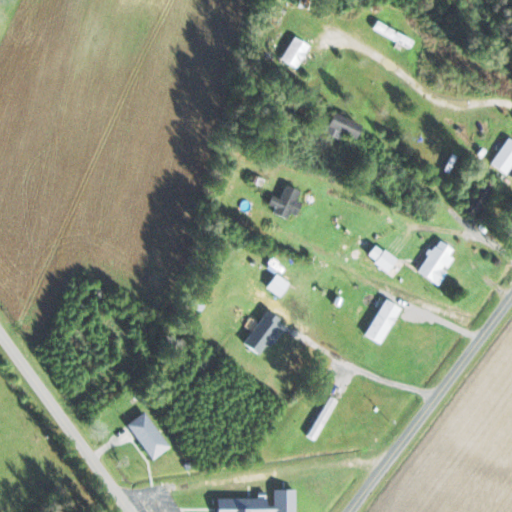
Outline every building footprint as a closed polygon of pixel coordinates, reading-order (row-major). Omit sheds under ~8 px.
[(309,47),(292,37),(278,60),(295,70),(309,47)] [(360,124),(326,114),(311,162),(330,168),(340,136),(355,141),(360,124)] [(511,162),(511,141),(506,138),(489,164),(504,174),(511,162)] [(461,209),(474,218),(495,188),(482,179),(461,209)] [(301,191),(284,187),(280,199),(270,196),(266,211),(293,219),(301,191)] [(436,285),(457,253),(437,240),(416,271),(436,285)] [(396,261),(375,244),(366,256),(387,273),(396,261)] [(266,287),(280,297),(289,283),(276,274),(266,287)] [(401,309),(385,300),(364,335),(380,345),(401,309)] [(283,326),(269,312),(241,340),(255,354),(283,326)] [(82,326),(111,365),(121,358),(92,319),(82,326)] [(306,436),(314,441),(337,402),(329,397),(306,436)] [(151,459),(168,448),(144,412),(127,424),(151,459)] [(294,511),(295,490),(270,489),(270,498),(215,498),(214,511),(294,511)]
